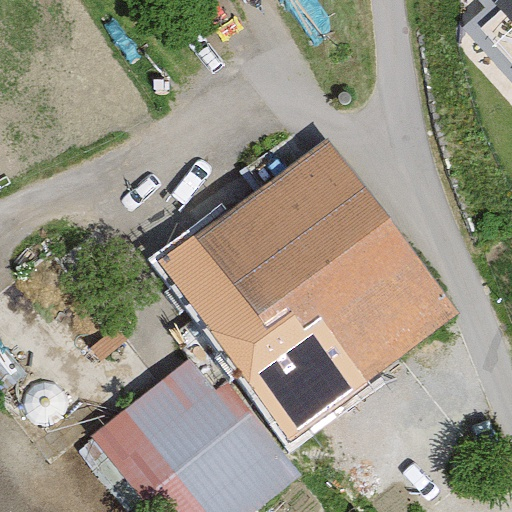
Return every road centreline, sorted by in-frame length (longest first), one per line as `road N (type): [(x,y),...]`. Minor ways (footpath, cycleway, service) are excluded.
road 1 (residential): [(511,416),(407,142),(389,0)]
road 2 (track): [(0,229),(291,89)]
